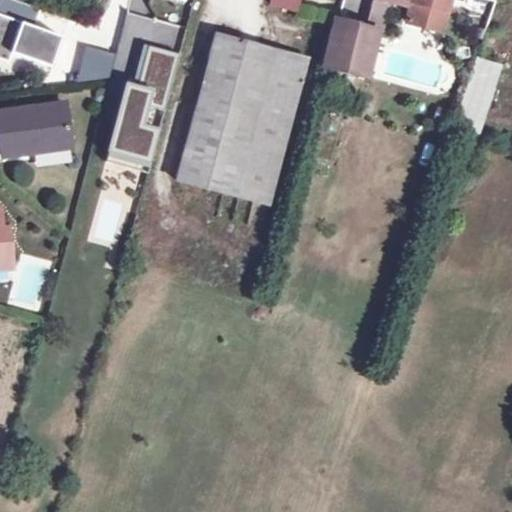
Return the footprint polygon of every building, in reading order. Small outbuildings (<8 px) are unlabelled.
[(296,0),(269,0),(267,8),(292,15),(296,0)] [(402,0),(402,4),(411,6),(405,26),(439,36),(449,0),(402,0)] [(322,71),(362,83),(374,37),(379,36),(386,12),(370,8),(362,35),(334,27),(322,71)] [(61,42),(0,20),(0,65),(7,68),(10,58),(50,73),(61,42)] [(276,216),(316,69),(307,66),(255,55),(213,44),(173,188),(216,200),(276,216)] [(145,51),(133,94),(123,91),(102,169),(112,172),(145,181),(178,60),(145,51)] [(452,129),(477,138),(500,73),(474,64),(452,129)] [(0,144),(4,166),(35,160),(35,152),(68,146),(61,110),(27,116),(0,120),(0,144)] [(70,154),(68,146),(35,152),(35,160),(70,154)] [(0,274),(11,273),(7,244),(2,245),(0,233),(0,274)]
